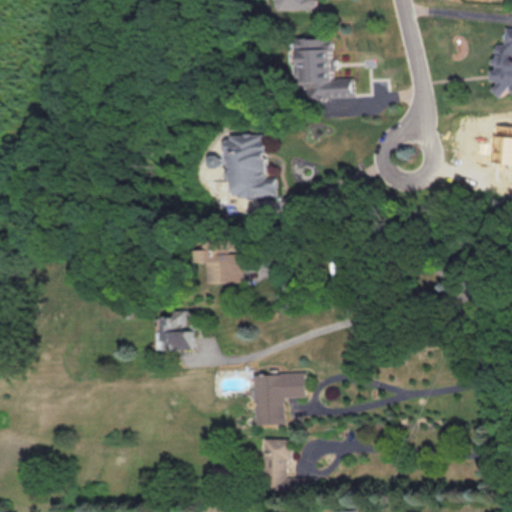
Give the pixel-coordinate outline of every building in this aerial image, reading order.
[(284,0),(285,9),(326,7),(325,0),(284,0)] [(511,25),(507,26),(505,44),(497,43),(496,58),(494,61),(504,69),(494,68),(493,79),(502,80),(495,89),(504,96),(509,89),(511,90),(511,25)] [(357,96),(356,76),(337,76),(336,36),(305,37),(307,98),(357,96)] [(511,124),(496,124),(494,161),(511,162),(511,124)] [(282,194),(281,176),(274,176),(272,133),(230,135),(231,155),(237,155),(238,165),(232,165),(233,177),(239,177),(240,196),(282,194)] [(211,282),(246,280),(245,248),(232,249),(232,241),(211,241),(211,248),(201,248),(202,261),(211,260),(211,282)] [(164,316),(165,348),(194,347),(194,329),(188,329),(188,307),(176,308),(176,316),(164,316)] [(260,423),(287,422),(287,396),(308,395),(307,371),(259,372),(260,423)] [(295,437),(268,436),(267,493),(318,494),(319,476),(290,475),(290,458),(295,458),(295,437)]
